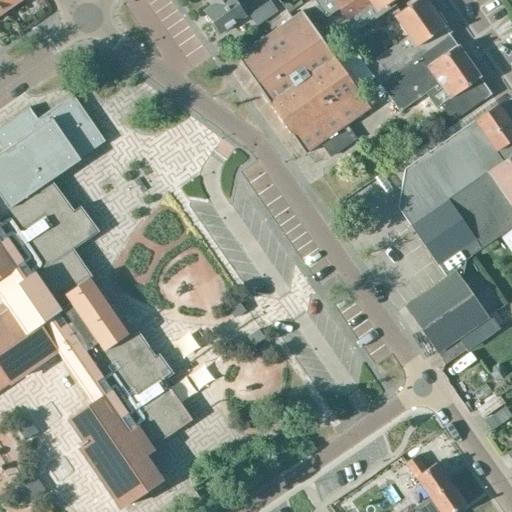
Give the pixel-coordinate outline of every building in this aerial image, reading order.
[(0,0),(0,3),(4,10),(19,0),(0,0)] [(202,11),(217,34),(243,16),(234,2),(236,0),(206,0),(211,5),(202,11)] [(390,0),(311,0),(324,19),(337,10),(344,20),(335,27),(344,41),(394,7),(390,1),(390,0)] [(362,65),(371,78),(372,77),(376,83),(447,34),(423,0),(417,0),(393,17),(406,36),(375,59),(373,57),(362,65)] [(248,16),(255,26),(277,12),(270,2),(248,16)] [(235,57),(303,155),(318,144),(345,126),(369,109),(355,89),(371,78),(362,65),(348,45),(332,57),(300,11),(235,57)] [(447,34),(376,83),(377,84),(379,83),(399,112),(425,94),(435,109),(440,105),(451,122),(490,96),(447,34)] [(0,127),(0,144),(3,149),(0,150),(0,195),(8,207),(49,179),(104,142),(90,121),(88,122),(78,107),(80,106),(72,95),(36,119),(28,108),(0,127)] [(466,126),(435,148),(466,193),(511,160),(511,128),(495,103),(471,120),(472,122),(466,126)] [(345,126),(318,144),(328,158),(355,139),(345,126)] [(464,260),(497,237),(466,193),(435,148),(403,170),(397,210),(444,276),(402,306),(434,352),(485,317),(460,282),(464,260)] [(499,236),(500,238),(511,229),(511,160),(466,193),(497,237),(499,236)] [(0,195),(0,299),(3,304),(0,306),(0,385),(6,381),(7,382),(54,350),(91,403),(68,418),(93,454),(87,458),(121,508),(161,481),(144,457),(152,451),(150,448),(190,420),(163,380),(172,374),(158,354),(154,357),(134,328),(128,332),(72,250),(97,233),(79,207),(71,212),(49,179),(8,207),(0,195)] [(511,229),(500,238),(511,254),(511,229)] [(238,302),(227,310),(234,318),(244,311),(238,302)] [(257,329),(246,337),(246,338),(252,346),(263,338),(258,329),(257,329)] [(436,353),(444,364),(464,350),(457,339),(436,353)] [(502,403),(496,394),(475,409),(481,418),(502,403)] [(24,422),(15,428),(24,441),(34,434),(37,432),(28,419),(24,422)] [(405,463),(429,498),(450,483),(435,462),(426,469),(416,456),(405,463)] [(35,477),(22,486),(31,499),(42,491),(44,490),(35,477)] [(429,498),(416,507),(419,511),(455,511),(455,510),(464,504),(450,483),(429,498)]
